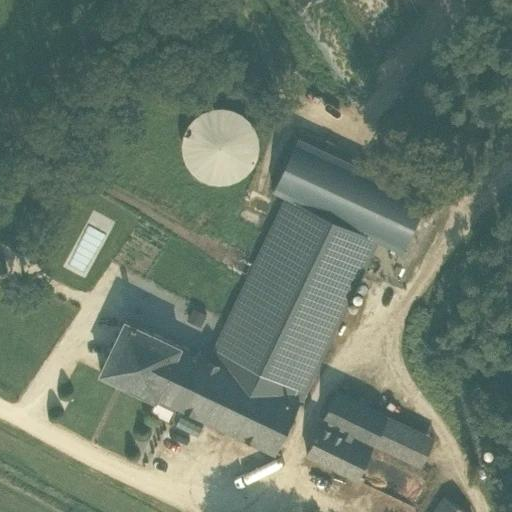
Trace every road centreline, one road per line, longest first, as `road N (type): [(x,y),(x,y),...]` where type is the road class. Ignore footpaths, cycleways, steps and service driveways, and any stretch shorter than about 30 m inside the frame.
road 1 (track): [(511,173),(389,346),(487,511)]
road 2 (track): [(486,206),(302,117),(246,0)]
road 3 (track): [(13,131),(166,225),(230,254)]
road 4 (track): [(389,346),(343,360),(289,460),(238,511)]
road 5 (track): [(0,406),(199,511)]
road 6 (track): [(0,147),(113,0)]
